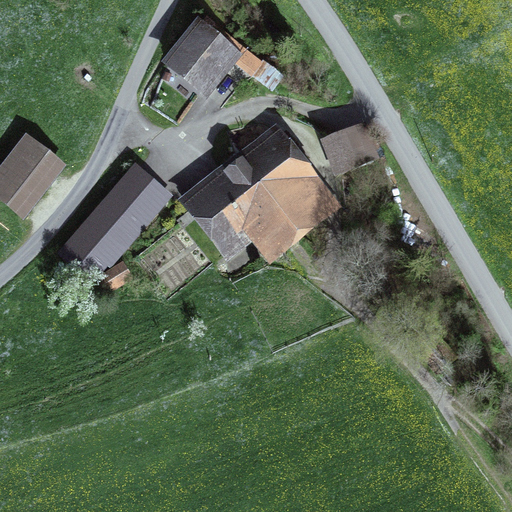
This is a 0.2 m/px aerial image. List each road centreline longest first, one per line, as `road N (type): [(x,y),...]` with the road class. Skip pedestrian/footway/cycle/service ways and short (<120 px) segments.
road 1 (unclassified): [(511,334),(308,0)]
road 2 (unclassified): [(170,0),(92,173),(0,276)]
